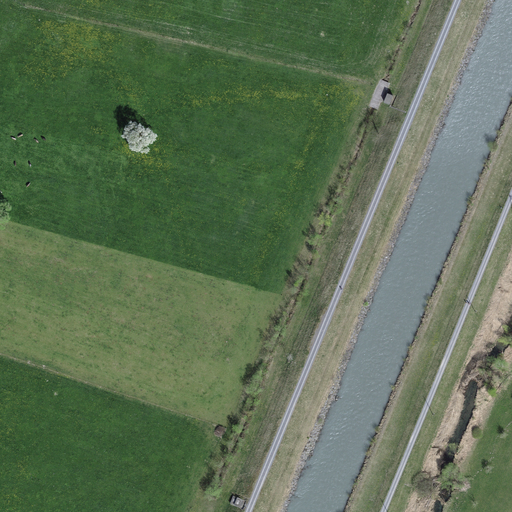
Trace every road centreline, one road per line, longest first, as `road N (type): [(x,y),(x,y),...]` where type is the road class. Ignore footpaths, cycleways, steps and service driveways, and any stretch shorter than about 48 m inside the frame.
road 1 (track): [(458,0),(248,511)]
road 2 (track): [(382,511),(511,196)]
